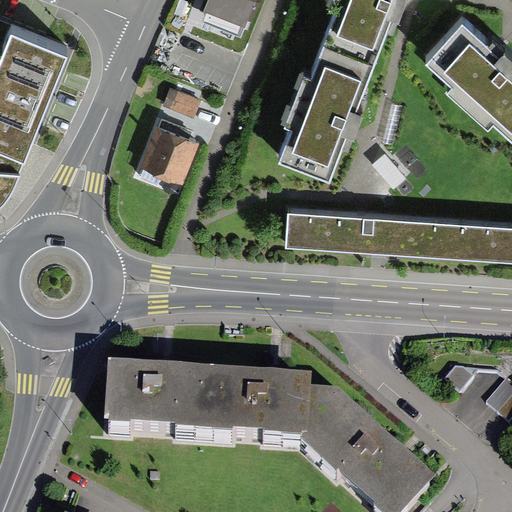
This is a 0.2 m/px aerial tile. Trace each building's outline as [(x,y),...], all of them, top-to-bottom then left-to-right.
[(214,0),(243,11),(248,0),(214,0)] [(338,0),(276,162),(329,183),(399,0),(338,0)] [(499,58),(462,24),(426,66),(453,89),(447,95),(488,133),(494,125),(511,141),(511,60),(505,53),(499,58)] [(65,48),(13,27),(0,59),(0,195),(9,186),(18,166),(65,48)] [(165,106),(192,118),(198,103),(171,92),(165,106)] [(159,131),(146,166),(184,180),(197,144),(159,131)] [(511,265),(511,228),(286,213),(284,249),(511,265)] [(335,374),(115,366),(116,443),(306,453),(370,511),(415,511),(446,479),(335,374)] [(445,385),(460,398),(474,382),(464,374),(454,374),(445,385)] [(511,384),(505,379),(486,401),(511,423),(511,384)]
